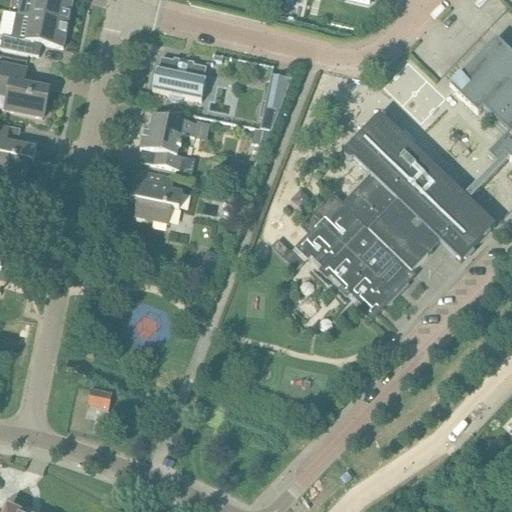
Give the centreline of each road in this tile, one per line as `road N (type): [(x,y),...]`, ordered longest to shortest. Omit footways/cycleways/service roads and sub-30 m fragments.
road 1 (residential): [(37,439),(116,6)]
road 2 (unclassified): [(511,265),(278,511)]
road 3 (residential): [(116,6),(353,61),(425,12)]
road 4 (unclassified): [(338,511),(432,444),(511,362)]
road 5 (unclassified): [(219,511),(37,439)]
